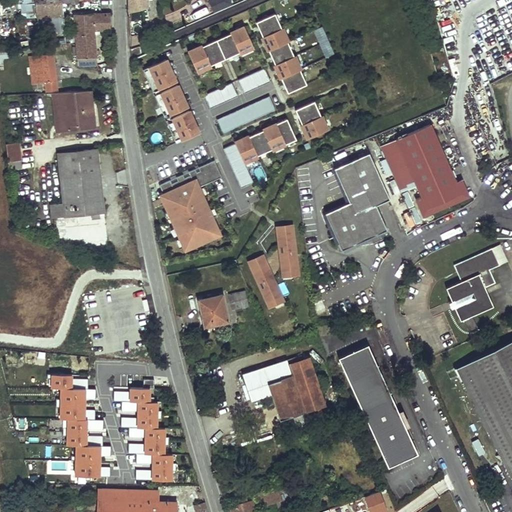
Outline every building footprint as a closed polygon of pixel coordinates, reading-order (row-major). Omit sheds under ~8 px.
[(64,30),(61,0),(34,0),(35,16),(37,16),(38,31),(64,30)] [(128,0),(129,12),(147,7),(146,0),(128,0)] [(207,0),(214,14),(233,6),(230,0),(207,0)] [(275,13),(256,22),(288,93),(308,85),(275,13)] [(109,29),(109,14),(73,14),(78,65),(96,64),(93,29),(109,29)] [(244,27),(187,52),(196,73),(253,48),(244,27)] [(41,54),(33,55),(36,81),(44,81),(45,92),(56,91),(53,53),(41,54)] [(168,58),(148,67),(181,142),(202,133),(168,58)] [(453,77),(460,75),(455,58),(448,60),(453,77)] [(266,68),(237,80),(243,94),(272,82),(266,68)] [(232,83),(202,95),(208,109),(238,97),(232,83)] [(94,126),(90,90),(57,92),(61,130),(94,126)] [(56,131),(61,130),(57,92),(52,93),(56,131)] [(270,97),(217,120),(223,134),(276,110),(270,97)] [(315,101),(295,110),(308,139),(328,130),(315,101)] [(511,150),(496,115),(479,122),(497,163),(511,156),(511,150)] [(287,120),(224,149),(241,188),(255,182),(246,162),(296,140),(287,120)] [(451,180),(425,123),(391,138),(417,195),(421,204),(417,205),(420,212),(428,209),(426,205),(435,201),(436,205),(443,205),(446,201),(444,197),(453,192),(455,197),(462,193),(459,186),(455,188),(451,180)] [(5,143),(8,162),(18,160),(16,142),(5,143)] [(96,149),(58,153),(64,202),(65,216),(104,211),(96,149)] [(386,199),(364,153),(330,169),(345,202),(321,214),(335,244),(338,243),(348,247),(383,230),(372,206),(386,199)] [(8,162),(9,170),(19,169),(18,160),(8,162)] [(202,167),(209,182),(221,176),(214,161),(202,167)] [(195,178),(158,195),(184,253),(221,237),(195,178)] [(453,192),(444,197),(446,201),(455,197),(453,192)] [(435,201),(426,205),(428,209),(436,205),(435,201)] [(48,218),(65,216),(64,202),(47,205),(48,218)] [(293,223),(275,225),(281,278),(299,276),(293,223)] [(338,243),(335,244),(338,251),(348,247),(338,243)] [(499,244),(491,248),(498,265),(507,261),(499,244)] [(498,265),(491,248),(452,265),(459,281),(445,287),(449,297),(452,296),(457,307),(454,309),(459,320),(463,318),(468,330),(476,326),(471,315),(493,305),(485,286),(495,282),(489,269),(498,265)] [(263,253),(247,260),(270,309),(285,302),(263,253)] [(243,291),(233,293),(236,308),(246,305),(243,291)] [(228,321),(222,293),(198,299),(203,323),(216,320),(217,323),(228,321)] [(227,294),(231,309),(236,308),(233,293),(227,294)] [(511,340),(500,347),(511,374),(511,340)] [(399,411),(366,344),(337,358),(389,466),(418,452),(406,426),(408,424),(401,409),(399,411)] [(511,374),(500,347),(458,369),(511,475),(511,374)] [(325,404),(310,357),(290,363),(288,358),(243,372),(252,398),(256,401),(273,395),(281,419),(325,404)] [(74,375),(52,375),(52,387),(61,388),(89,388),(89,379),(73,378),(74,375)] [(121,402),(151,402),(152,388),(129,387),(129,391),(114,391),(114,401),(121,402)] [(89,388),(61,388),(61,419),(68,419),(95,420),(95,410),(87,410),(87,399),(97,399),(97,388),(89,388)] [(129,427),(158,428),(158,402),(151,402),(121,402),(121,411),(138,411),(137,417),(122,416),(122,427),(129,427)] [(95,420),(68,419),(67,445),(75,445),(104,446),(104,436),(88,436),(88,430),(103,430),(103,420),(95,420)] [(136,454),(165,455),(166,428),(158,428),(129,427),(129,436),(144,437),(144,443),(128,442),(128,453),(136,454)] [(104,446),(75,445),(74,476),(110,477),(110,466),(101,466),(102,456),(112,457),(112,446),(104,446)] [(165,455),(136,454),(136,464),(152,464),(152,470),(136,470),(135,479),(172,480),(173,455),(165,455)] [(257,499),(263,497),(266,505),(276,501),(282,499),(280,492),(285,490),(283,483),(254,492),(257,499)] [(135,490),(125,490),(124,511),(175,511),(176,502),(157,501),(157,490),(146,490),(146,485),(135,485),(135,490)] [(96,499),(87,498),(86,509),(96,509),(95,511),(124,511),(125,490),(97,489),(96,499)] [(368,511),(386,511),(382,491),(365,495),(368,511)] [(282,499),(276,501),(279,509),(304,501),(301,493),(282,499)] [(37,511),(36,498),(20,499),(20,511),(37,511)] [(253,511),(255,511),(252,500),(228,507),(229,511),(253,511)] [(206,511),(204,503),(194,505),(195,511),(206,511)]
